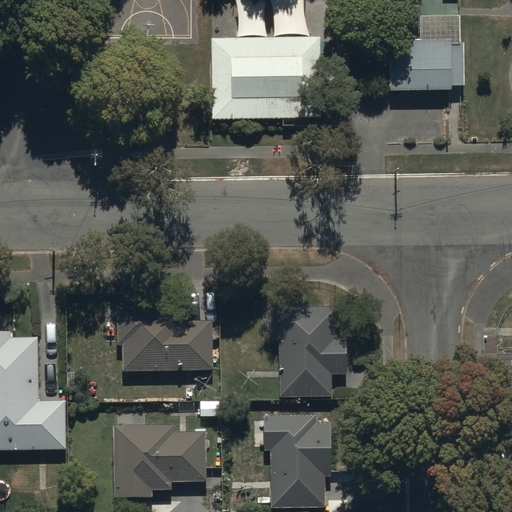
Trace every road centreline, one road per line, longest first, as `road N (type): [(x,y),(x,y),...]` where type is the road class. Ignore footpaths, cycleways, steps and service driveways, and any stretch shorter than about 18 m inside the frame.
road 1 (residential): [(29,213),(435,206)]
road 2 (residential): [(439,511),(435,206)]
road 3 (residential): [(30,0),(29,213)]
